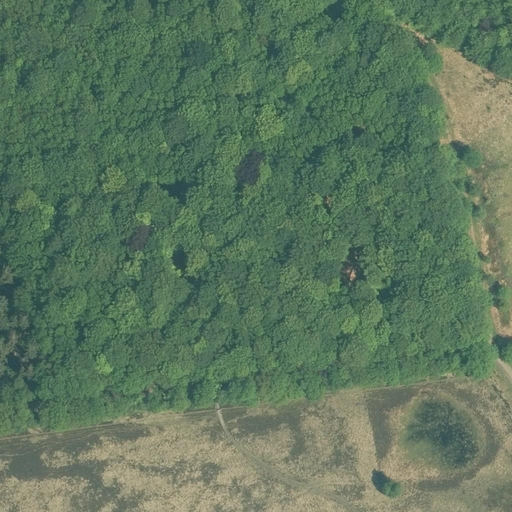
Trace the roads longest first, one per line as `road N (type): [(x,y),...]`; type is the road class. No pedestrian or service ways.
road 1 (track): [(495,349),(438,111),(405,38),(369,0)]
road 2 (track): [(213,386),(495,349)]
road 3 (track): [(49,404),(213,386)]
